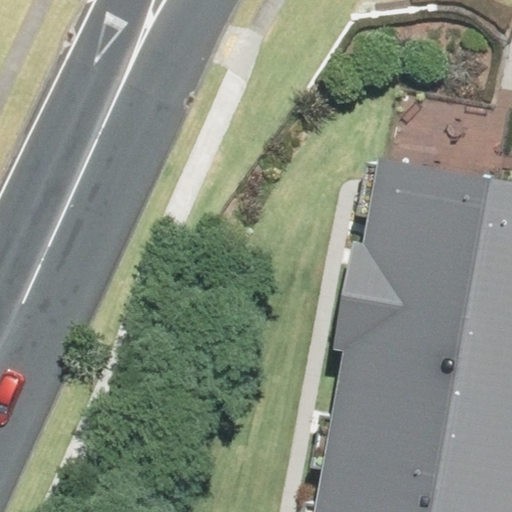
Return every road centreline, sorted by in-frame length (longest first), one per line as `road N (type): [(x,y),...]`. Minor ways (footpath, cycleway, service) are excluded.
road 1 (tertiary): [(116,98),(0,351)]
road 2 (tertiary): [(188,0),(116,98)]
